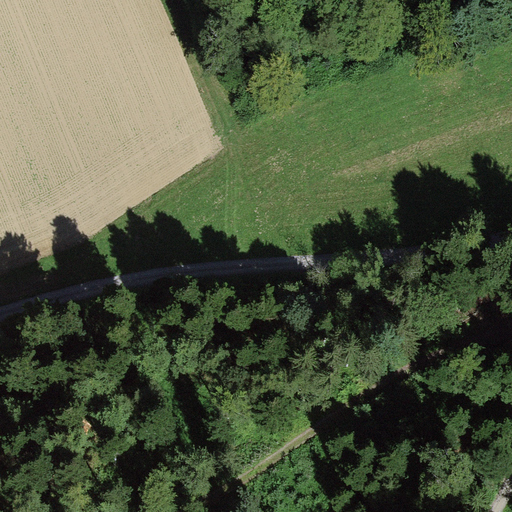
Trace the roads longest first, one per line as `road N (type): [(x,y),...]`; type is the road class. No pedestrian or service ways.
road 1 (track): [(0,318),(208,269),(419,252),(511,235)]
road 2 (track): [(511,321),(165,511)]
